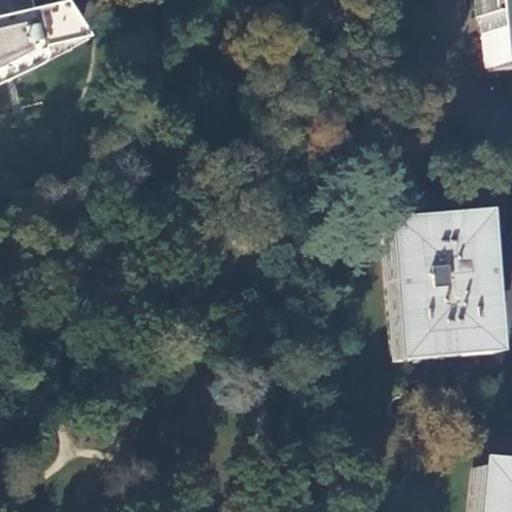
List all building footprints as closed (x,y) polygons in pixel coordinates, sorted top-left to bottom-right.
[(511,0),(475,0),(481,69),(511,65),(511,0)] [(0,72),(2,72),(1,66),(14,63),(16,67),(21,69),(29,69),(32,66),(33,63),(33,52),(75,41),(54,7),(21,14),(20,15),(21,20),(0,25),(0,72)] [(13,174),(4,175),(9,195),(18,193),(13,174)] [(394,225),(408,370),(510,359),(498,216),(394,225)] [(485,511),(511,511),(511,466),(491,464),(485,511)]
